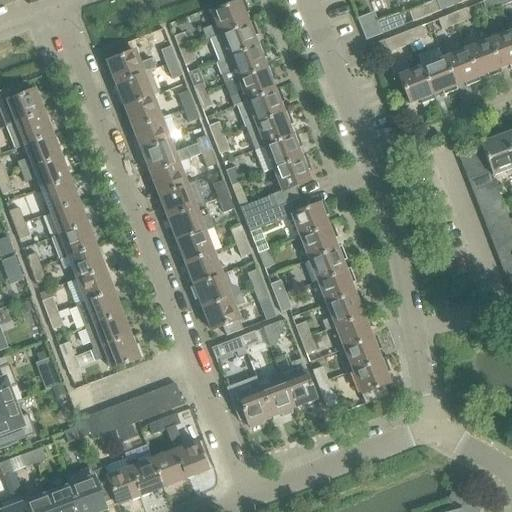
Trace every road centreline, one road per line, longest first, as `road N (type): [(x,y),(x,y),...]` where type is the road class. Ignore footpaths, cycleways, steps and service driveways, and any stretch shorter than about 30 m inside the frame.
road 1 (residential): [(248,498),(52,1)]
road 2 (residential): [(411,325),(386,212),(302,0)]
road 3 (residential): [(411,325),(501,310),(431,131)]
road 4 (residential): [(248,498),(427,424)]
